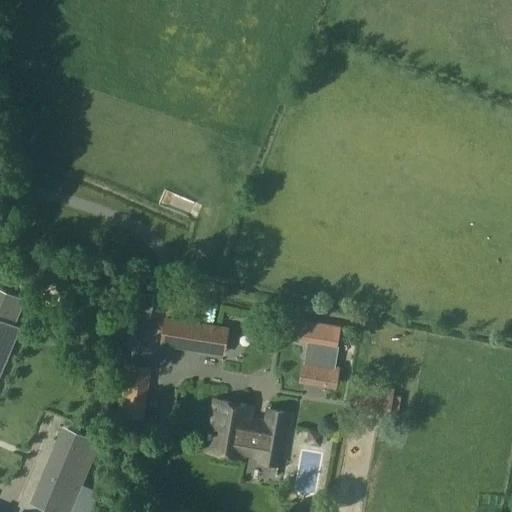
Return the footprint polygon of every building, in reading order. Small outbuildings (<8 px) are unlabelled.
[(0,354),(6,340),(22,301),(0,290),(0,354)] [(285,337),(308,341),(304,361),(303,361),(300,381),(336,387),(339,367),(335,366),(339,346),(338,346),(341,326),(288,317),(285,337)] [(161,342),(217,352),(220,330),(165,321),(161,342)] [(124,362),(122,376),(148,380),(150,365),(124,362)] [(358,403),(389,408),(393,389),(361,384),(358,403)] [(259,460),(279,464),(288,413),(268,409),(265,425),(252,423),(256,406),(215,399),(206,450),(244,457),(245,454),(259,456),(259,460)] [(62,424),(30,502),(53,511),(70,511),(100,440),(62,424)] [(311,475),(313,450),(297,449),(296,474),(311,475)] [(0,482),(11,484),(14,457),(0,455),(0,482)]
